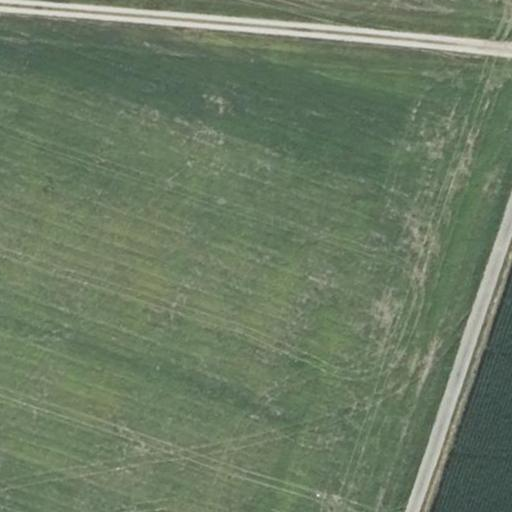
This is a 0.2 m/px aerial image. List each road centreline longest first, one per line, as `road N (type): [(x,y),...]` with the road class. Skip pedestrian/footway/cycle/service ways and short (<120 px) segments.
road 1 (track): [(511,54),(0,8)]
road 2 (track): [(410,511),(511,209)]
